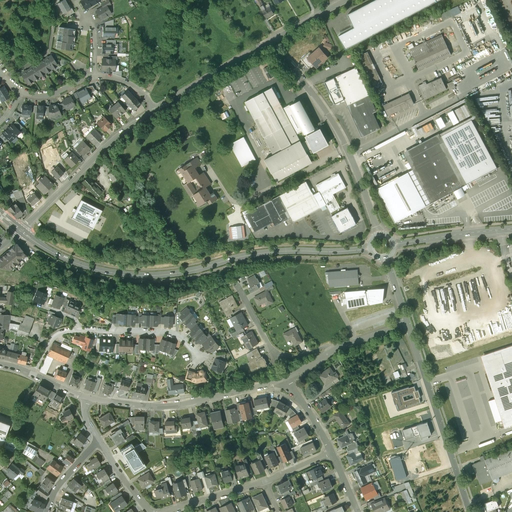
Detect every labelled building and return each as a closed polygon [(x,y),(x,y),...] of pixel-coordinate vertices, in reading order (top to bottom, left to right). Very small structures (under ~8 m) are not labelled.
[(68,5),(64,0),(63,0),(57,4),(63,14),(65,12),(66,14),(65,14),(67,17),(74,13),(69,4),(69,5),(68,5)] [(82,0),(80,1),(85,10),(97,3),(95,0),(82,0)] [(375,0),(347,15),(354,28),(338,36),(345,50),(436,2),(435,0),(375,0)] [(102,7),(96,11),(100,20),(108,15),(106,11),(108,10),(107,7),(106,5),(102,7)] [(262,11),(260,7),(260,6),(257,8),(264,20),(266,18),(262,11)] [(457,6),(440,13),(442,20),(460,12),(457,6)] [(265,10),(262,11),(266,18),(274,14),(270,7),(265,10)] [(75,30),(59,27),(58,34),(57,41),(55,48),(72,50),(73,44),(74,44),(75,37),(74,36),(75,30)] [(105,27),(103,27),(103,37),(114,38),(114,33),(117,33),(118,28),(113,27),(105,27)] [(395,35),(398,41),(406,38),(404,32),(395,35)] [(442,34),(414,47),(412,43),(408,45),(419,70),(451,55),(442,34)] [(102,44),(102,54),(113,54),(114,44),(106,44),(102,44)] [(319,48),(312,55),(317,61),(314,63),(317,66),(327,57),(319,48)] [(381,80),(368,51),(360,55),(373,83),(381,80)] [(312,55),(309,52),(301,60),(308,68),(314,63),(317,61),(312,55)] [(51,56),(45,60),(51,69),(57,65),(51,56)] [(45,60),(39,64),(45,72),(51,69),(45,60)] [(39,64),(33,67),(39,76),(45,72),(39,64)] [(272,78),(279,75),(274,64),(267,68),(272,78)] [(39,76),(33,67),(27,71),(33,80),(39,76)] [(369,95),(356,67),(334,78),(345,101),(347,105),(369,95)] [(33,80),(27,71),(21,75),(27,84),(33,80)] [(441,77),(426,84),(425,81),(422,82),(423,83),(418,86),(424,99),(446,89),(441,77)] [(345,101),(334,78),(324,82),(330,93),(329,95),(330,97),(331,99),(332,101),(334,103),(335,104),(336,104),(337,104),(339,104),(340,103),(340,102),(341,101),(341,103),(345,101)] [(452,81),(447,84),(449,89),(452,88),(452,89),(455,88),(452,81)] [(3,86),(0,87),(0,99),(1,102),(10,96),(3,86)] [(78,97),(82,104),(87,101),(86,100),(91,97),(89,95),(94,90),(92,86),(85,88),(76,93),(78,97)] [(272,88),(245,102),(255,120),(281,105),(272,88)] [(134,98),(127,91),(121,97),(126,101),(125,101),(127,104),(134,98)] [(409,93),(383,105),(388,116),(414,104),(409,93)] [(369,95),(347,105),(362,137),(380,129),(372,112),(376,110),(369,95)] [(71,97),(62,101),(62,102),(65,108),(66,109),(74,105),(71,97)] [(140,105),(134,98),(127,104),(129,106),(134,111),(140,105)] [(314,128),(300,101),(284,110),(291,123),(297,134),(303,131),(304,133),(305,133),(307,136),(315,132),(315,131),(317,130),(316,128),(314,129),(314,128)] [(125,111),(118,102),(113,106),(121,115),(125,111)] [(53,105),(49,105),(49,106),(48,115),(48,118),(55,118),(61,115),(58,109),(55,104),(53,105)] [(464,104),(453,109),(458,120),(469,115),(464,104)] [(24,105),(22,105),(22,106),(21,106),(21,108),(22,109),(21,114),(30,114),(31,106),(29,106),(28,107),(26,105),(25,105),(24,105)] [(281,105),(255,120),(264,137),(291,123),(284,110),(281,105)] [(121,115),(113,106),(109,110),(116,119),(121,115)] [(134,111),(129,106),(127,108),(133,115),(136,112),(134,111)] [(20,114),(15,111),(12,116),(16,120),(20,114)] [(104,117),(97,124),(104,131),(111,125),(104,117)] [(22,127),(16,120),(12,124),(19,130),(22,127)] [(471,120),(440,136),(466,184),(497,168),(471,120)] [(12,124),(12,123),(7,128),(15,136),(20,132),(19,130),(12,124)] [(291,123),(264,137),(273,155),(264,160),(276,182),(308,166),(303,156),(307,154),(306,152),(301,143),(297,134),(291,123)] [(15,136),(7,128),(2,133),(2,134),(8,139),(7,139),(8,140),(8,139),(10,141),(15,136)] [(93,129),(86,136),(94,144),(96,142),(101,137),(93,129)] [(307,136),(306,137),(308,139),(313,148),(314,151),(328,144),(320,129),(315,132),(307,136)] [(245,136),(231,143),(242,166),(256,159),(245,136)] [(466,184),(440,136),(405,155),(413,170),(431,203),(454,191),(460,187),(466,184)] [(308,139),(301,143),(306,152),(313,148),(308,139)] [(90,148),(83,141),(75,148),(77,150),(82,154),(83,155),(90,148)] [(75,152),(73,150),(71,153),(77,159),(79,157),(75,152)] [(77,159),(71,153),(64,159),(71,167),(78,160),(77,159)] [(193,165),(189,168),(187,164),(182,167),(183,168),(184,170),(182,171),(186,176),(185,177),(188,182),(197,177),(200,175),(195,168),(202,164),(197,157),(191,162),(193,165)] [(63,173),(57,167),(51,172),(57,178),(63,173)] [(110,167),(106,170),(122,197),(126,194),(110,167)] [(413,170),(377,188),(395,222),(431,203),(413,170)] [(203,173),(200,175),(197,177),(204,188),(206,187),(211,184),(203,173)] [(340,207),(333,194),(346,187),(338,173),(316,185),(319,191),(326,205),(332,216),(342,210),(340,206),(340,207)] [(43,175),(41,177),(40,176),(39,176),(41,178),(38,181),(39,182),(36,186),(43,194),(47,190),(53,185),(50,182),(51,182),(47,178),(43,175)] [(88,177),(83,182),(89,188),(92,185),(94,183),(88,177)] [(197,177),(188,182),(183,185),(191,197),(195,195),(195,194),(204,188),(197,177)] [(306,182),(280,196),(291,217),(294,222),(320,208),(313,195),(312,192),(312,193),(306,182)] [(95,189),(92,185),(89,188),(97,197),(102,192),(97,187),(95,189)] [(204,188),(195,194),(195,195),(199,201),(201,200),(203,204),(213,197),(215,201),(218,199),(214,192),(211,194),(206,187),(204,188)] [(460,187),(454,191),(457,197),(464,194),(460,187)] [(326,205),(319,191),(313,195),(320,208),(326,205)] [(39,200),(34,193),(30,196),(27,199),(32,205),(39,200)] [(11,205),(6,196),(3,198),(8,208),(11,205)] [(291,217),(280,196),(264,204),(273,222),(275,226),(291,217)] [(92,229),(102,210),(81,200),(71,218),(92,229)] [(22,212),(15,204),(13,206),(12,205),(11,205),(8,208),(10,211),(10,212),(16,218),(23,213),(22,212)] [(264,204),(245,214),(254,232),(273,222),(264,204)] [(332,216),(331,216),(334,221),(337,227),(340,233),(345,230),(351,227),(356,224),(354,218),(351,213),(350,213),(348,207),(342,210),(332,216)] [(79,237),(83,238),(82,242),(86,243),(89,232),(80,230),(79,233),(81,233),(79,237)] [(9,251),(0,258),(0,267),(10,270),(11,266),(13,267),(26,256),(23,252),(17,245),(16,244),(15,245),(8,250),(9,251)] [(429,327),(507,305),(495,262),(450,274),(451,279),(418,288),(429,327)] [(358,269),(325,271),(325,274),(328,274),(329,286),(359,284),(358,277),(359,277),(360,275),(359,274),(358,274),(358,269)] [(249,282),(248,283),(251,287),(248,288),(251,293),(259,288),(257,284),(260,282),(257,278),(249,282)] [(384,288),(345,291),(348,307),(368,304),(368,303),(371,302),(371,303),(382,301),(384,288)] [(46,293),(37,290),(34,299),(43,303),(46,295),(46,293)] [(266,291),(255,297),(259,304),(265,301),(267,305),(273,302),(267,291),(266,291)] [(62,297),(55,294),(52,304),(59,306),(60,303),(62,297)] [(232,295),(219,302),(225,313),(232,309),(236,307),(232,299),(234,298),(232,295)] [(80,305),(69,300),(66,307),(65,309),(76,314),(80,305)] [(182,315),(179,317),(183,322),(192,314),(188,309),(188,310),(182,315)] [(241,312),(230,317),(237,330),(243,327),(248,324),(241,312)] [(53,315),(51,314),(48,322),(51,323),(50,325),(54,326),(55,325),(57,326),(61,318),(53,315)] [(134,314),(127,314),(126,324),(134,324),(134,322),(134,316),(134,314)] [(192,314),(183,322),(187,327),(188,326),(195,321),(196,319),(192,314)] [(9,320),(22,323),(24,318),(20,317),(10,315),(9,320)] [(156,315),(149,315),(149,325),(156,325),(157,323),(157,316),(156,315)] [(18,328),(18,330),(17,333),(26,337),(33,319),(25,316),(24,318),(22,323),(20,329),(18,328)] [(172,316),(164,316),(164,317),(164,323),(164,326),(172,326),(172,316)] [(8,324),(9,320),(6,320),(5,329),(10,331),(17,333),(18,330),(11,328),(12,326),(8,324)] [(192,331),(189,333),(193,338),(202,330),(198,325),(192,331)] [(296,327),(283,333),(286,340),(291,337),(295,344),(302,341),(296,331),(298,330),(296,327)] [(202,330),(193,338),(197,343),(199,342),(205,337),(207,335),(202,330)] [(246,333),(242,336),(248,348),(258,343),(251,331),(246,333)] [(82,337),(80,336),(79,337),(75,336),(73,342),(83,345),(85,337),(82,336),(82,337)] [(93,339),(86,337),(85,337),(83,345),(82,346),(89,349),(91,343),(93,339)] [(207,339),(203,343),(204,345),(212,339),(210,337),(207,339)] [(218,345),(213,338),(212,339),(204,345),(207,349),(213,350),(218,347),(218,345)] [(160,344),(158,349),(159,349),(165,351),(168,341),(161,339),(160,344)] [(175,343),(168,341),(165,351),(171,353),(173,348),(175,343)] [(59,346),(52,343),(47,355),(53,357),(66,363),(69,356),(70,351),(59,346)] [(60,344),(59,346),(70,351),(77,354),(78,352),(60,344)] [(488,368),(507,426),(511,424),(511,345),(484,355),(486,363),(483,364),(484,366),(485,369),(488,368)] [(257,348),(252,351),(253,353),(254,356),(260,353),(257,348)] [(14,354),(6,351),(4,359),(12,362),(14,354)] [(260,353),(254,356),(253,353),(247,356),(250,361),(248,362),(251,369),(259,365),(261,368),(268,365),(262,355),(261,356),(260,353)] [(22,356),(19,355),(17,363),(25,365),(27,358),(25,358),(21,357),(22,356)] [(47,355),(40,372),(45,375),(53,357),(47,355)] [(216,358),(212,368),(221,371),(225,361),(216,358)] [(337,377),(330,367),(319,375),(326,385),(331,381),(337,377)] [(488,368),(485,369),(495,399),(489,401),(496,422),(502,420),(504,427),(507,426),(488,368)] [(200,371),(200,372),(197,372),(195,372),(192,380),(196,381),(201,380),(207,379),(205,372),(204,372),(204,371),(204,370),(203,369),(202,369),(201,369),(201,370),(200,370),(200,371)] [(63,371),(58,370),(57,373),(55,373),(54,376),(56,376),(55,378),(63,381),(66,373),(63,371)] [(195,372),(188,370),(186,378),(192,380),(195,372)] [(75,376),(72,375),(69,383),(77,386),(78,383),(79,384),(80,381),(79,380),(80,378),(75,376)] [(337,377),(331,381),(334,386),(340,382),(337,377)] [(96,382),(93,391),(96,393),(101,379),(97,378),(96,380),(95,382),(96,382)] [(95,382),(87,380),(88,379),(87,379),(86,379),(84,384),(86,384),(84,389),(92,391),(93,391),(96,382),(95,382)] [(183,384),(175,385),(176,387),(172,387),(171,379),(166,380),(168,392),(173,392),(174,394),(184,392),(183,384)] [(124,381),(121,380),(118,388),(127,391),(129,383),(124,382),(124,381)] [(109,383),(109,385),(105,384),(104,386),(103,386),(103,388),(104,388),(103,392),(111,394),(113,387),(112,387),(113,384),(109,383)] [(39,385),(33,395),(39,399),(45,388),(39,385)] [(391,392),(397,410),(421,403),(419,397),(420,396),(418,389),(415,390),(414,386),(408,388),(408,387),(391,392)] [(140,389),(136,388),(135,396),(143,398),(145,388),(141,387),(140,389)] [(50,391),(45,388),(39,399),(44,402),(47,398),(50,391)] [(56,394),(50,391),(47,398),(52,401),(56,394)] [(63,398),(56,394),(52,401),(50,404),(57,408),(60,403),(63,398)] [(444,396),(446,403),(452,401),(450,394),(444,396)] [(266,397),(254,400),(255,408),(256,408),(268,406),(266,397)] [(327,403),(324,400),(317,405),(323,412),(331,406),(328,402),(327,403)] [(286,405),(279,401),(280,401),(279,401),(276,407),(274,411),(278,413),(279,412),(284,415),(283,416),(284,416),(285,414),(289,407),(286,405)] [(240,404),(239,404),(241,410),(243,420),(252,418),(250,408),(248,402),(240,404)] [(234,409),(225,411),(228,421),(236,420),(237,419),(235,413),(234,409)] [(451,409),(448,415),(455,418),(457,411),(451,409)] [(69,410),(63,413),(64,416),(67,420),(73,417),(69,410)] [(297,415),(293,410),(289,415),(291,418),(297,415)] [(220,411),(214,413),(215,413),(211,414),(214,428),(223,426),(220,411)] [(349,423),(340,411),(334,415),(342,427),(349,423)] [(109,413),(99,419),(104,428),(110,424),(109,423),(114,420),(109,413)] [(207,426),(204,413),(197,414),(198,419),(200,428),(207,426)] [(291,418),(288,420),(292,427),(293,427),(297,425),(301,422),(297,415),(291,418)] [(144,418),(134,418),(134,424),(135,424),(135,429),(141,429),(141,430),(144,430),(144,418)] [(190,418),(185,418),(181,419),(183,429),(190,428),(192,427),(191,422),(190,418)] [(455,420),(452,426),(458,429),(461,423),(455,420)] [(158,422),(154,422),(154,421),(150,421),(150,422),(149,422),(149,431),(153,431),(153,432),(158,432),(158,429),(158,422)] [(0,446),(2,447),(5,438),(9,426),(0,422),(0,446)] [(174,422),(165,422),(166,434),(177,433),(177,428),(175,428),(174,422)] [(427,422),(417,425),(420,435),(422,440),(429,438),(428,435),(431,434),(427,422)] [(406,439),(420,435),(417,425),(403,430),(406,439)] [(300,430),(294,433),(299,441),(308,436),(304,428),(300,430)] [(120,429),(115,432),(115,433),(110,436),(112,440),(113,439),(114,441),(116,444),(120,442),(121,442),(125,440),(120,433),(122,432),(120,429)] [(344,437),(337,439),(341,448),(347,445),(348,448),(346,449),(347,452),(353,450),(358,449),(355,442),(354,440),(351,433),(348,435),(344,437)] [(80,434),(73,442),(80,448),(86,439),(80,434)] [(312,440),(299,445),(301,448),(313,443),(312,440)] [(301,448),(300,448),(301,449),(304,456),(317,451),(313,443),(301,448)] [(133,474),(145,467),(137,453),(134,448),(132,444),(120,451),(133,474)] [(142,444),(134,448),(137,453),(146,448),(142,444)] [(285,444),(277,447),(281,456),(283,462),(284,462),(283,460),(285,460),(286,461),(291,459),(292,458),(289,452),(285,444)] [(30,448),(27,446),(23,453),(32,459),(34,455),(36,452),(30,448)] [(511,448),(485,459),(493,479),(498,477),(511,471),(511,448)] [(273,453),(265,457),(270,468),(278,465),(275,457),(273,453)] [(356,457),(354,453),(349,455),(346,456),(350,465),(358,462),(356,457)] [(74,460),(67,454),(65,456),(66,457),(63,461),(69,466),(74,460)] [(44,463),(34,455),(32,459),(31,460),(41,467),(44,463)] [(396,480),(407,477),(400,456),(389,459),(396,480)] [(96,458),(89,462),(90,464),(84,467),(88,472),(94,468),(100,465),(100,464),(96,458)] [(67,468),(69,466),(63,461),(61,459),(59,462),(67,468)] [(481,461),(474,464),(482,483),(493,479),(485,459),(481,461)] [(63,468),(53,460),(46,468),(57,476),(63,468)] [(259,461),(251,464),(256,475),(264,471),(259,461)] [(12,464),(6,471),(8,473),(13,477),(14,477),(18,472),(19,471),(19,470),(14,466),(12,464)] [(367,483),(363,474),(373,469),(371,464),(353,473),(360,486),(367,483)] [(245,465),(236,468),(237,471),(237,472),(239,479),(249,475),(245,466),(245,465)] [(320,467),(309,472),(311,476),(312,476),(314,479),(316,478),(321,476),(323,475),(322,471),(320,467)] [(45,472),(40,469),(37,473),(42,477),(45,472)] [(109,478),(104,470),(94,476),(97,480),(101,478),(103,482),(108,479),(109,478)] [(229,470),(221,472),(224,483),(228,482),(227,481),(231,480),(232,480),(230,474),(229,470)] [(311,476),(309,472),(305,473),(308,481),(309,481),(310,484),(317,481),(316,478),(314,479),(312,476),(311,476)] [(145,475),(138,480),(143,488),(154,482),(148,473),(145,475)] [(214,474),(205,477),(208,488),(218,485),(214,474)] [(47,478),(43,484),(40,487),(41,487),(47,492),(54,483),(47,478)] [(199,478),(190,481),(194,492),(202,490),(199,479),(199,478)] [(78,483),(74,479),(68,486),(68,487),(75,492),(78,488),(79,489),(82,486),(78,483)] [(324,482),(318,484),(319,488),(320,487),(322,492),(332,487),(330,483),(328,480),(324,482)] [(288,481),(275,487),(279,494),(283,493),(288,490),(288,491),(289,490),(289,489),(288,487),(290,486),(288,481)] [(381,493),(376,481),(372,484),(377,494),(378,493),(379,494),(381,493)] [(166,483),(161,484),(162,488),(159,489),(159,491),(155,492),(157,499),(161,497),(162,500),(166,498),(166,497),(171,496),(168,487),(166,482),(166,483)] [(182,482),(173,485),(177,496),(186,493),(184,488),(182,482)] [(416,500),(408,482),(403,483),(406,489),(400,492),(406,505),(416,500)] [(107,488),(105,489),(110,495),(117,490),(113,484),(112,484),(107,488)] [(377,494),(372,484),(371,484),(361,489),(366,500),(373,497),(377,495),(377,494)] [(47,492),(41,487),(37,491),(36,492),(37,492),(47,499),(48,493),(47,492)] [(261,494),(252,498),(259,511),(265,509),(268,507),(261,494)] [(333,494),(325,497),(326,500),(328,505),(331,504),(336,502),(333,494)] [(116,500),(111,504),(116,511),(119,511),(119,510),(127,504),(121,496),(116,500)] [(249,497),(237,503),(241,511),(246,509),(247,511),(251,510),(248,501),(250,500),(249,497)] [(284,499),(280,501),(284,509),(292,505),(289,497),(284,499)] [(62,499),(61,498),(60,504),(71,508),(73,502),(72,502),(62,499)] [(384,499),(375,503),(374,500),(372,501),(373,504),(377,511),(381,511),(387,510),(384,503),(386,503),(384,499)] [(496,499),(484,503),(487,509),(485,510),(485,511),(496,511),(495,508),(499,506),(496,499)] [(33,500),(30,509),(39,511),(41,511),(44,504),(40,503),(40,502),(33,500)]
